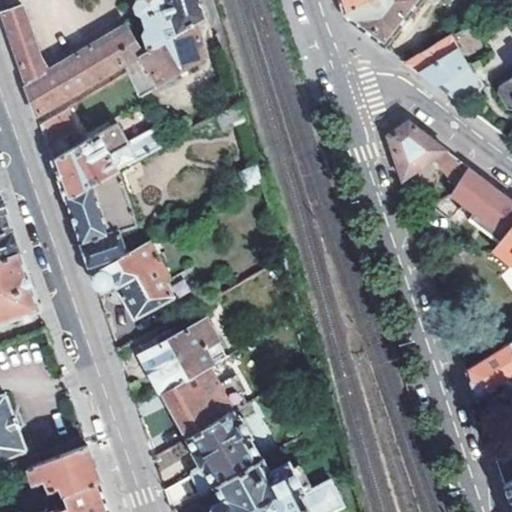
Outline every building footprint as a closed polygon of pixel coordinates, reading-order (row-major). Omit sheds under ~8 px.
[(194,22),(205,16),(200,0),(138,0),(135,6),(137,12),(143,14),(147,27),(143,33),(148,50),(194,22)] [(340,0),(344,10),(362,0),(340,0)] [(419,0),(362,0),(344,10),(346,16),(384,45),(419,0)] [(28,90),(37,116),(118,68),(139,56),(125,25),(50,71),(41,55),(25,7),(2,14),(28,90)] [(118,68),(136,100),(155,88),(154,86),(205,54),(194,22),(148,50),(139,56),(118,68)] [(461,45),(466,42),(461,33),(456,36),(461,45)] [(454,34),(450,36),(457,48),(461,45),(456,36),(454,34)] [(433,83),(465,62),(457,48),(450,36),(406,62),(428,79),(430,81),(433,83)] [(477,54),(469,40),(466,42),(461,45),(457,48),(465,62),(469,60),(477,54)] [(479,58),(477,54),(469,60),(470,63),(479,58)] [(470,63),(469,60),(465,62),(433,83),(465,107),(483,85),(470,63)] [(511,75),(498,84),(496,90),(506,107),(511,109),(511,108),(511,75)] [(214,86),(222,112),(238,103),(230,79),(214,86)] [(216,115),(224,129),(243,120),(238,103),(222,112),(216,115)] [(40,126),(47,145),(72,130),(62,113),(40,126)] [(434,158),(455,186),(468,168),(407,122),(387,137),(402,181),(434,158)] [(63,193),(65,200),(116,171),(162,146),(152,130),(126,144),(116,125),(52,162),(63,193)] [(242,176),(246,190),(261,181),(257,167),(242,176)] [(511,264),(511,202),(496,190),(468,168),(455,186),(450,194),(476,213),(471,221),(501,243),(495,252),(511,264)] [(73,222),(91,275),(123,257),(116,236),(134,229),(135,225),(116,171),(65,200),(73,222)] [(0,259),(19,252),(9,222),(0,196),(0,259)] [(91,275),(95,287),(102,287),(109,287),(115,284),(143,337),(168,323),(157,305),(166,300),(158,287),(165,283),(144,245),(123,257),(91,275)] [(0,323),(40,310),(28,277),(19,252),(0,259),(0,323)] [(140,355),(160,393),(208,367),(226,358),(205,319),(172,337),(169,331),(158,338),(160,343),(140,355)] [(511,342),(466,371),(476,400),(499,385),(501,387),(511,379),(511,377),(511,342)] [(160,393),(187,440),(234,413),(208,367),(160,393)] [(0,459),(25,450),(4,394),(0,395),(0,459)] [(165,490),(171,508),(212,486),(261,458),(249,439),(252,437),(239,415),(236,417),(234,413),(187,440),(193,450),(191,452),(198,464),(192,469),(189,475),(165,490)] [(63,495),(99,481),(93,464),(87,446),(26,469),(32,485),(44,480),(48,491),(60,487),(63,495)] [(505,486),(511,480),(511,454),(496,460),(505,486)] [(211,511),(331,511),(344,506),(329,477),(310,487),(297,461),(289,465),(287,462),(268,471),(261,458),(212,486),(219,499),(212,503),(210,508),(211,511)] [(56,511),(55,511),(109,511),(109,510),(99,481),(63,495),(67,507),(56,511)]
